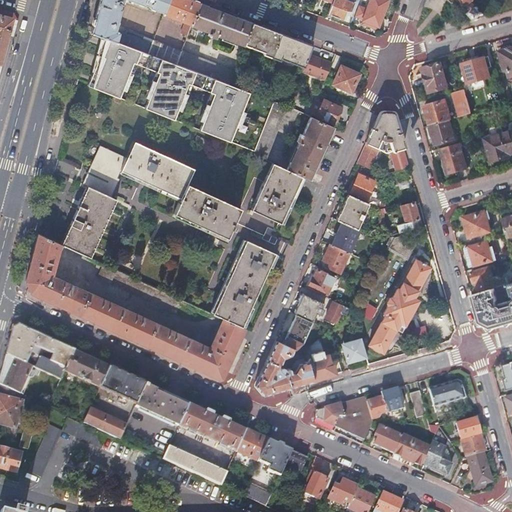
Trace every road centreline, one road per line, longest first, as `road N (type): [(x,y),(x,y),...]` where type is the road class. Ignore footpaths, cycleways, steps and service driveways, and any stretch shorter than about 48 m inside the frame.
road 1 (residential): [(232,401),(390,58)]
road 2 (residential): [(0,297),(232,401)]
road 3 (residential): [(269,418),(469,509)]
road 4 (residential): [(474,348),(289,403),(269,418)]
road 5 (primary): [(15,197),(71,0)]
road 6 (primary): [(47,0),(0,181)]
road 7 (unclassified): [(390,58),(248,2)]
road 8 (residential): [(430,202),(474,348)]
road 9 (residential): [(390,58),(430,202)]
road 10 (residential): [(474,348),(511,486)]
road 11 (residential): [(511,24),(390,58)]
